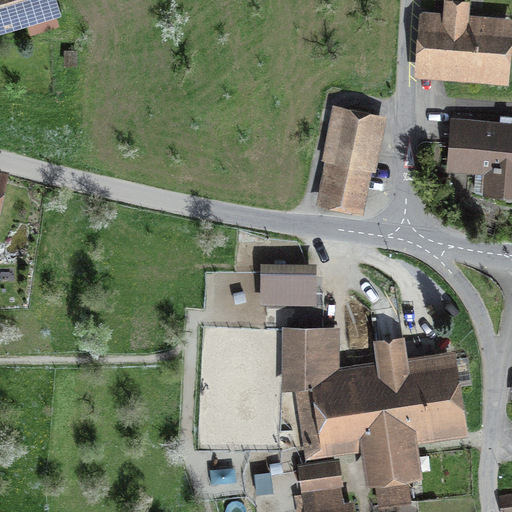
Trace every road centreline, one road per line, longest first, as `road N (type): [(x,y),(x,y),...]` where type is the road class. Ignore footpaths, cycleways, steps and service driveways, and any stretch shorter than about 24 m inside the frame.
road 1 (unclassified): [(405,239),(211,209),(0,160)]
road 2 (residential): [(405,239),(413,0)]
road 3 (unclassified): [(405,239),(439,262),(472,301),(501,397)]
